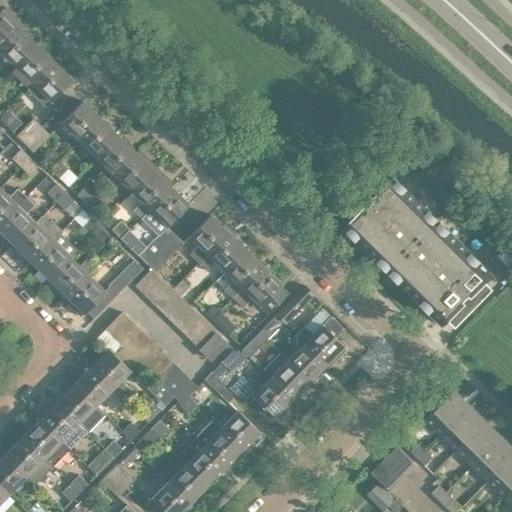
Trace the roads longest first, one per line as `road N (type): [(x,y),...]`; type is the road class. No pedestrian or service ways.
road 1 (unclassified): [(271,511),(421,360),(50,0)]
road 2 (unclassified): [(0,407),(63,343),(10,290)]
